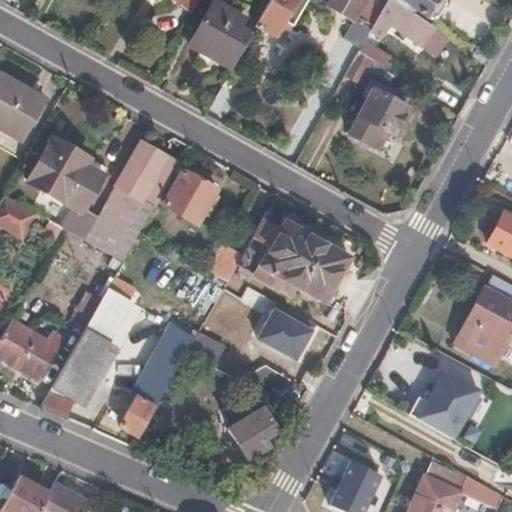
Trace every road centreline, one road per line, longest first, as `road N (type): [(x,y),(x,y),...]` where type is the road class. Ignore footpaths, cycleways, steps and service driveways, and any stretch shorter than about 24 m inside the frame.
road 1 (residential): [(0,19),(413,247)]
road 2 (tertiary): [(413,247),(269,511)]
road 3 (residential): [(209,511),(0,420)]
road 4 (tertiary): [(511,71),(413,247)]
